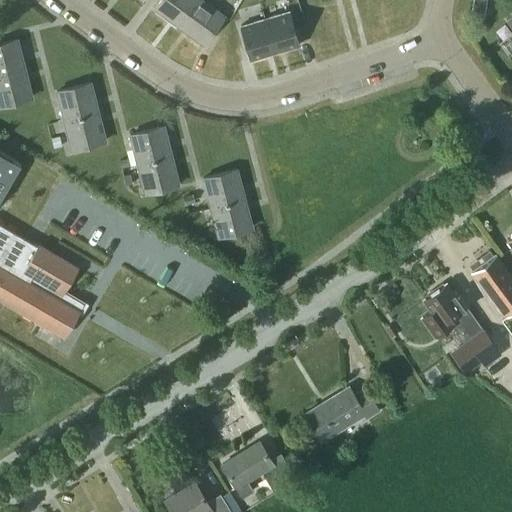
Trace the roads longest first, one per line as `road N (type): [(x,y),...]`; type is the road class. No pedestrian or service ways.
road 1 (residential): [(511,162),(373,267),(0,497)]
road 2 (residential): [(442,39),(290,92),(215,99),(149,69),(57,0)]
road 3 (residential): [(511,138),(442,39)]
